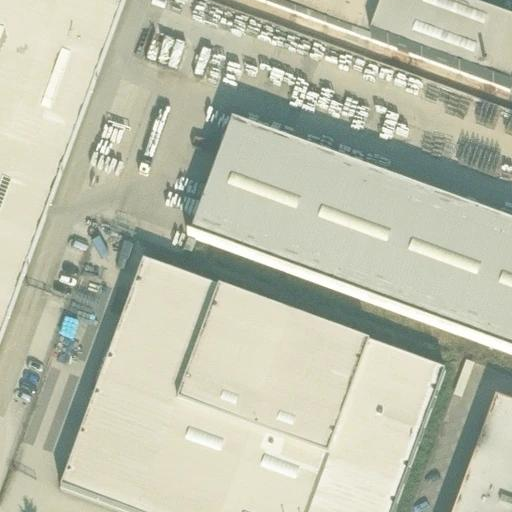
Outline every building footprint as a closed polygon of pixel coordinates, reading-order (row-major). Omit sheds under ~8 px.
[(11,314),(125,0),(0,0),(0,344),(10,315),(14,317),(14,315),(11,314)] [(511,0),(431,0),(511,29),(511,0)] [(306,41),(299,62),(316,68),(323,46),(306,41)] [(511,226),(232,125),(191,238),(187,237),(511,355),(511,226)] [(394,511),(445,375),(143,264),(60,491),(117,511),(394,511)] [(511,511),(511,407),(495,401),(454,511),(511,511)]
